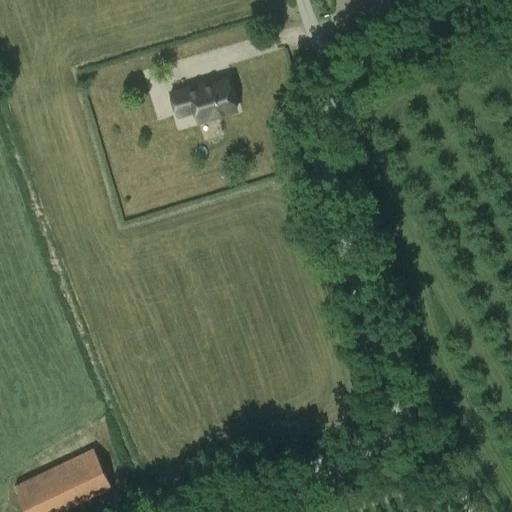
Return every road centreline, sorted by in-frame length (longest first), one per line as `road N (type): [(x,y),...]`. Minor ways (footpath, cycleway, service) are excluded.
road 1 (unclassified): [(212,511),(367,441),(380,410),(313,165),(319,85)]
road 2 (unclassified): [(319,85),(490,0)]
